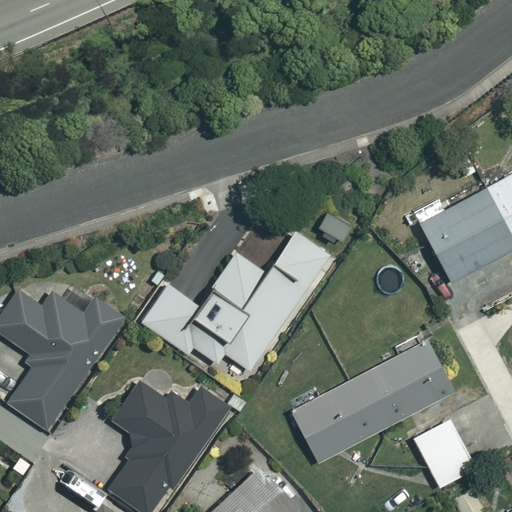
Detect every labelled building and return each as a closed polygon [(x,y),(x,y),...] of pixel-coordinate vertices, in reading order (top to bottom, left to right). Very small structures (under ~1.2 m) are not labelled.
[(511,165),(412,218),(443,278),(511,241),(511,165)] [(324,251),(288,226),(258,268),(230,248),(193,301),(162,279),(136,317),(183,350),(188,343),(212,360),(220,349),(243,365),(324,251)] [(0,303),(0,333),(26,351),(21,358),(29,364),(4,400),(42,426),(120,312),(91,293),(79,311),(48,289),(38,304),(12,287),(0,303)] [(446,388),(420,338),(286,409),(313,459),(446,388)] [(159,395),(134,378),(106,417),(132,436),(121,451),(127,454),(103,488),(136,511),(148,511),(224,405),(196,385),(184,402),(164,388),(159,395)] [(468,465),(442,416),(408,434),(434,483),(468,465)] [(283,511),(286,509),(245,466),(197,511),(283,511)] [(511,511),(511,501),(491,511),(511,511)]
